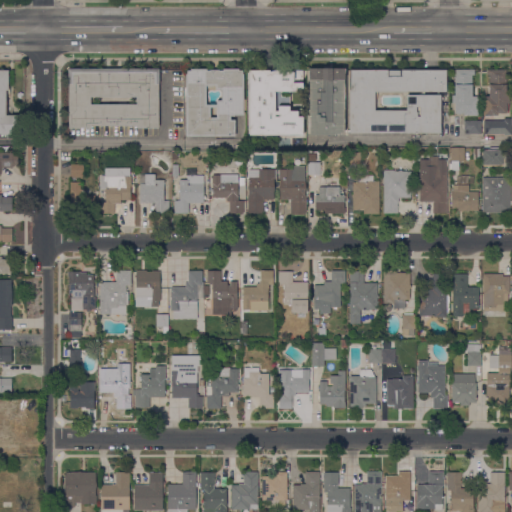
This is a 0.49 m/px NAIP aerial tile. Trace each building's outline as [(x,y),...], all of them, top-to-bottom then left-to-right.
[(136,128),(136,125),(91,125),(91,128),(69,128),(69,84),(68,84),(68,69),(159,68),(159,84),(158,84),(158,128),(136,128)] [(214,137),(214,136),(186,136),(186,74),(187,74),(187,70),(191,70),(191,69),(207,69),(207,70),(223,70),(223,69),(239,68),(239,70),(242,70),(242,74),(243,74),(243,115),(235,115),(235,116),(230,116),(230,120),(235,120),(235,136),(221,136),(221,137),(214,137)] [(309,135),(310,80),(309,80),(309,73),(308,73),(309,68),(345,68),(345,79),(344,132),(343,132),(332,135),(309,135)] [(349,133),(349,69),(387,69),(387,68),(401,68),(401,70),(447,69),(447,92),(424,92),(424,95),(441,95),(441,133),(349,133)] [(474,70),(474,75),(471,75),(471,84),(472,84),(472,96),(478,96),(478,116),(464,116),(464,113),(454,113),(454,104),(452,104),(452,95),(454,95),(455,76),(452,76),(452,73),(455,73),(455,69),(474,70)] [(1,135),(1,134),(0,134),(0,70),(8,70),(8,90),(6,90),(5,90),(5,115),(21,115),(21,135),(14,135),(1,135)] [(249,135),(249,70),(270,70),(270,72),(271,71),(274,70),(293,70),(293,81),(292,81),(292,83),(303,82),(303,88),(296,88),(296,92),(274,92),(275,111),(277,111),(277,106),(289,106),(289,111),(297,110),(297,117),(302,117),(302,135),(249,135)] [(506,70),(506,95),(509,95),(509,103),(506,103),(506,113),(497,113),(497,116),(483,116),(483,97),(489,97),(489,75),(487,75),(487,70),(506,70)] [(288,96),(277,96),(277,105),(288,105),(288,96)] [(511,134),(483,134),(484,121),(504,121),(504,118),(511,118),(511,134)] [(480,121),(480,134),(469,134),(469,130),(464,130),(464,121),(480,121)] [(450,149),(464,149),(464,161),(458,161),(459,170),(451,170),(451,169),(449,169),(449,164),(451,164),(451,161),(450,161),(450,149)] [(482,165),(482,150),(502,150),(502,165),(482,165)] [(347,152),(360,152),(360,165),(347,165),(347,152)] [(0,153),(12,153),(12,155),(18,155),(18,166),(12,166),(12,167),(0,167),(0,153)] [(447,213),(432,213),(432,202),(419,202),(419,159),(428,159),(428,156),(438,156),(438,160),(447,160),(447,213)] [(308,162),(320,162),(320,175),(308,175),(308,162)] [(70,164),(83,164),(83,177),(70,177),(70,164)] [(305,214),(289,214),(289,213),(290,213),(290,199),(280,199),(280,178),(279,178),(279,169),(293,169),(293,166),(305,166),(305,214)] [(247,214),(247,195),(248,195),(248,169),(274,169),(274,170),(276,170),(276,178),(275,178),(275,179),(274,179),(274,200),(263,200),(263,213),(263,214),(247,214)] [(383,170),(394,170),(394,171),(402,171),(411,171),(411,183),(412,183),(412,186),(411,186),(411,198),(398,198),(398,203),(397,203),(397,214),(383,214),(383,170)] [(139,174),(155,174),(155,180),(163,180),(163,201),(169,201),(169,213),(155,213),(155,203),(139,203),(139,174)] [(124,175),(124,176),(131,176),(131,187),(130,187),(130,200),(120,200),(120,203),(114,204),(114,213),(100,213),(100,202),(105,202),(105,189),(101,189),(100,175),(124,175)] [(203,175),(203,196),(205,196),(205,199),(203,199),(203,203),(188,203),(188,213),(174,213),(174,201),(179,201),(179,180),(187,180),(187,175),(203,175)] [(238,175),(238,187),(237,187),(238,196),(238,201),(243,201),(243,213),(229,213),(229,201),(226,201),(226,198),(213,198),(212,185),(209,185),(209,175),(238,175)] [(379,214),(363,214),(363,209),(353,209),(353,198),(351,198),(351,195),(353,195),(353,183),(357,183),(357,175),(373,175),(373,181),(379,181),(379,214)] [(482,178),(504,178),(504,179),(507,179),(507,178),(510,178),(510,213),(482,213),(482,178)] [(70,182),(80,182),(80,189),(81,189),(81,191),(80,191),(80,195),(94,195),(94,211),(70,211),(70,197),(70,182)] [(457,211),(457,208),(451,209),(451,189),(453,189),(453,185),(468,185),(468,192),(478,192),(478,211),(457,211)] [(339,187),(339,195),(343,195),(343,208),(345,208),(345,213),(333,213),(333,212),(326,212),(326,210),(315,210),(315,195),(318,195),(318,187),(339,187)] [(12,211),(0,211),(0,195),(1,195),(1,197),(12,197),(12,211)] [(0,242),(0,225),(1,225),(1,228),(12,228),(12,242),(0,242)] [(0,273),(0,257),(1,257),(1,259),(12,259),(12,273),(0,273)] [(99,314),(100,283),(100,282),(116,282),(116,270),(131,270),(131,285),(125,285),(125,292),(128,292),(128,305),(126,305),(126,314),(99,314)] [(273,284),(268,284),(268,311),(250,311),(249,312),(246,312),(246,310),(244,310),(244,301),(242,301),(243,287),(245,287),(247,283),(259,283),(259,281),(260,281),(260,270),(273,271),(273,284)] [(383,304),(383,271),(396,270),(396,273),(409,273),(409,285),(410,285),(410,288),(409,288),(409,300),(405,300),(405,308),(393,308),(393,304),(383,304)] [(67,271),(80,271),(80,272),(86,272),(86,275),(93,275),(93,289),(94,289),(94,298),(95,298),(95,309),(91,309),(90,311),(87,311),(86,310),(82,310),(82,298),(73,298),(73,313),(81,313),(81,331),(69,331),(69,325),(68,325),(68,277),(67,277),(67,271)] [(135,307),(135,298),(136,298),(136,271),(146,271),(146,272),(152,272),(152,271),(159,271),(159,288),(160,288),(160,301),(158,301),(158,307),(135,307)] [(197,319),(173,319),(173,311),(170,311),(170,287),(185,287),(185,283),(187,283),(187,271),(202,271),(202,282),(203,282),(203,299),(197,299),(197,319)] [(237,298),(237,308),(236,308),(236,311),(232,311),(232,308),(230,308),(230,315),(212,315),(212,284),(206,284),(206,271),(220,271),(220,281),(227,281),(227,285),(230,285),(230,282),(237,282),(237,298)] [(314,285),(323,285),(323,282),(331,282),(331,271),(345,271),(345,283),(340,283),(340,300),(339,300),(339,312),(327,312),(327,308),(322,308),(322,309),(313,309),(314,285)] [(349,271),(364,271),(364,283),(377,283),(377,295),(378,295),(378,298),(377,298),(377,310),(369,310),(365,310),(360,310),(360,324),(349,324),(349,271)] [(278,272),(292,272),(292,282),(308,282),(308,310),(293,310),(293,305),(291,305),(291,306),(288,306),(288,305),(283,305),(283,303),(283,299),(284,289),(283,289),(283,285),(284,285),(284,284),(278,284),(278,272)] [(445,274),(445,286),(449,286),(449,314),(421,314),(421,290),(432,289),(432,284),(432,274),(445,274)] [(453,274),(467,274),(467,287),(478,287),(478,309),(469,309),(469,303),(462,303),(462,316),(453,316),(453,274)] [(509,294),(504,294),(504,296),(503,296),(503,311),(483,311),(483,274),(501,274),(503,275),(503,276),(509,276),(509,294)] [(0,280),(11,280),(11,290),(10,290),(10,306),(11,306),(11,312),(7,312),(7,317),(12,317),(12,330),(6,330),(6,332),(2,332),(2,330),(0,330),(0,280)] [(156,314),(168,314),(168,327),(168,334),(163,334),(163,327),(156,327),(156,314)] [(401,315),(414,315),(414,336),(402,336),(401,315)] [(312,343),(324,343),(324,348),(336,348),(336,360),(324,360),(324,366),(312,366),(312,343)] [(467,344),(480,344),(480,366),(467,366),(467,344)] [(0,347),(11,347),(12,362),(0,362),(0,347)] [(486,386),(486,373),(498,373),(498,368),(489,369),(489,355),(498,355),(498,347),(506,347),(506,349),(511,349),(511,368),(510,368),(510,387),(509,387),(509,406),(496,406),(496,403),(486,404),(486,386)] [(368,349),(381,349),(381,363),(368,363),(368,349)] [(381,349),(394,349),(394,363),(382,363),(381,349)] [(201,356),(201,363),(201,366),(197,366),(197,372),(196,372),(196,396),(202,396),(202,408),(188,408),(188,398),(172,398),(171,356),(201,356)] [(81,359),(81,371),(68,371),(68,359),(81,359)] [(417,361),(427,361),(427,362),(437,362),(437,366),(444,366),(445,395),(447,395),(447,401),(449,401),(449,407),(447,407),(447,409),(432,409),(432,398),(430,398),(430,392),(418,393),(417,361)] [(149,397),(149,408),(135,408),(135,396),(133,396),(133,389),(141,389),(140,381),(139,381),(139,377),(140,377),(140,374),(149,374),(149,369),(155,369),(155,366),(165,366),(165,379),(164,379),(165,397),(149,397)] [(125,377),(125,391),(126,391),(126,395),(131,395),(131,408),(116,408),(116,396),(113,396),(113,393),(100,393),(100,369),(106,369),(106,367),(119,367),(119,377),(125,377)] [(238,392),(225,392),(225,396),(220,396),(220,409),(206,409),(206,378),(211,378),(211,377),(219,377),(219,368),(230,368),(230,369),(238,369),(238,392)] [(268,394),(273,394),(273,409),(259,409),(259,397),(244,397),(244,395),(243,395),(243,378),(244,378),(244,368),(258,368),(258,372),(260,372),(260,374),(268,374),(268,394)] [(292,370),(292,373),(301,373),(301,369),(309,369),(309,379),(308,392),(295,392),(295,396),(292,396),(292,398),(291,409),(279,409),(279,395),(283,395),(283,390),(284,390),(284,386),(278,386),(278,370),(292,370)] [(349,376),(359,376),(359,369),(370,369),(374,377),(376,377),(376,404),(365,404),(365,407),(363,407),(363,409),(349,409),(349,376)] [(319,381),(327,381),(327,386),(332,386),(332,384),(330,384),(330,376),(338,376),(338,371),(345,371),(345,390),(344,390),(344,402),(345,402),(345,408),(333,408),(333,407),(327,407),(327,404),(319,404),(319,381)] [(451,374),(474,374),(475,383),(476,403),(469,403),(469,406),(460,406),(460,403),(459,403),(458,404),(454,404),(454,403),(451,403),(451,374)] [(413,409),(398,409),(398,404),(394,404),(394,398),(386,398),(386,379),(402,379),(402,376),(413,376),(413,409)] [(0,378),(11,378),(11,393),(0,393),(0,378)] [(94,382),(94,409),(86,409),(86,407),(77,407),(77,408),(70,408),(70,380),(79,380),(83,380),(83,382),(94,382)] [(96,472),(96,496),(97,496),(97,504),(81,505),(81,503),(75,503),(75,507),(65,507),(65,496),(65,472),(96,472)] [(101,511),(101,485),(115,485),(115,472),(129,472),(129,510),(128,510),(128,511),(101,511)] [(134,510),(134,485),(149,485),(149,472),(163,472),(162,511),(134,510)] [(167,511),(167,485),(182,484),(182,472),(196,472),(196,510),(187,510),(187,511),(167,511)] [(200,472),(215,473),(214,485),(214,488),(226,488),(226,508),(227,508),(226,511),(203,511),(204,490),(200,490),(200,472)] [(231,485),(238,485),(238,484),(243,484),(243,472),(258,472),(258,510),(231,510),(231,485)] [(262,476),(275,476),(275,472),(287,472),(287,500),(285,501),(285,506),(266,506),(266,501),(262,501),(262,476)] [(319,511),(309,511),(309,510),(293,510),(293,485),(299,485),(299,484),(305,484),(305,472),(319,472),(319,511)] [(354,511),(354,485),(362,485),(362,484),(367,484),(366,472),(381,472),(381,504),(373,504),(373,511),(354,511)] [(413,509),(402,509),(402,511),(386,511),(386,500),(385,500),(385,476),(398,476),(398,472),(410,472),(410,491),(413,491),(413,509)] [(442,472),(442,511),(435,511),(435,509),(416,509),(416,504),(416,485),(423,485),(423,484),(428,484),(428,472),(442,472)] [(461,511),(450,511),(450,490),(447,490),(446,473),(461,472),(461,485),(460,485),(460,488),(473,488),(473,508),(474,508),(474,511),(461,511)] [(504,511),(477,511),(478,485),(485,485),(485,484),(489,484),(490,472),(504,472),(504,511)] [(327,511),(327,489),(324,489),(323,473),(338,473),(338,485),(337,485),(337,488),(349,488),(349,508),(350,508),(350,511),(327,511)]
